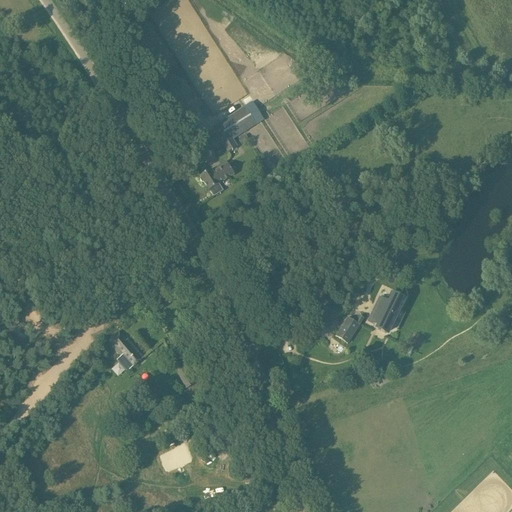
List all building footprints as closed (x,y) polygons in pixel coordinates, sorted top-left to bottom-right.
[(245,106),(234,113),(221,122),(221,123),(224,128),(216,133),(228,152),(237,146),(233,140),(256,125),(245,106)] [(234,174),(228,164),(213,173),(210,169),(200,176),(201,177),(200,179),(202,183),(204,182),(209,190),(214,196),(223,191),(219,184),(219,183),(234,174)] [(271,184),(267,177),(256,184),(261,191),(264,188),(265,190),(272,186),(271,184)] [(370,255),(368,258),(365,263),(374,269),(379,260),(370,255)] [(390,294),(388,297),(387,300),(376,323),(377,323),(375,326),(378,327),(379,324),(380,325),(378,329),(380,330),(380,329),(384,332),(386,333),(402,300),(394,296),(390,294)] [(323,306),(320,311),(334,318),(336,312),(323,306)] [(347,344),(363,319),(359,317),(355,323),(347,318),(336,337),(347,344)] [(122,335),(119,331),(107,341),(120,357),(117,360),(127,372),(144,358),(124,334),(122,335)] [(197,383),(183,360),(174,365),(179,374),(177,375),(186,390),(197,383)] [(144,417),(139,408),(131,413),(136,421),(144,417)] [(185,445),(159,456),(163,465),(167,463),(170,471),(192,461),(185,445)]
